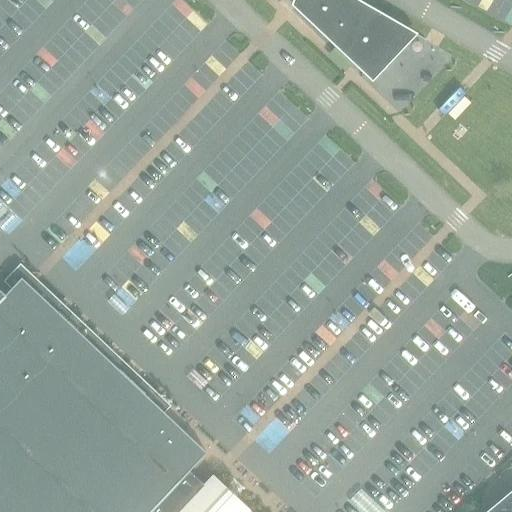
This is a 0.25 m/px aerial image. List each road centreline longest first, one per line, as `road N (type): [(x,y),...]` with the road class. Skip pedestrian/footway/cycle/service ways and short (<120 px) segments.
road 1 (unclassified): [(224,0),(468,231),(511,250)]
road 2 (unclassified): [(511,59),(405,0)]
